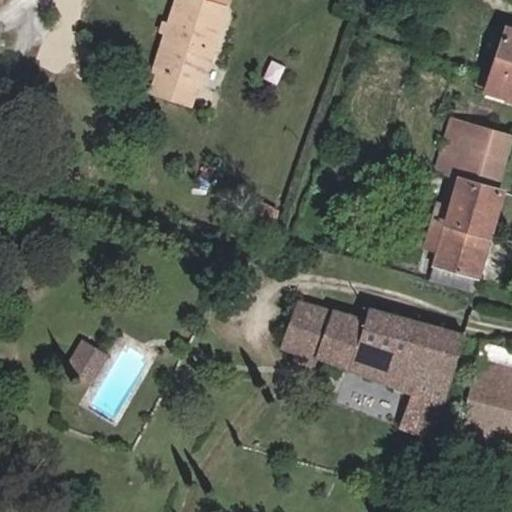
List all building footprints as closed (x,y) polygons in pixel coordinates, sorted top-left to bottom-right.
[(202,85),(226,9),(223,8),(225,0),(178,0),(156,70),(160,72),(198,84),(202,85)] [(511,29),(506,28),(491,75),(505,79),(511,61),(511,29)] [(511,99),(511,61),(505,79),(491,75),(485,92),(511,99)] [(192,104),(198,84),(160,72),(154,92),(192,104)] [(450,173),(465,122),(454,119),(439,170),(450,173)] [(498,189),(511,140),(511,135),(465,122),(450,173),(450,175),(459,178),(451,205),(438,201),(433,220),(446,223),(446,222),(490,235),(503,190),(498,189)] [(474,293),(490,235),(446,222),(446,223),(433,220),(425,247),(438,251),(429,281),(474,293)] [(295,354),(314,304),(297,300),(280,349),(295,354)] [(435,440),(465,334),(369,308),(365,319),(314,304),(295,354),(290,367),(312,375),(319,358),(412,394),(399,428),(435,440)] [(78,378),(96,347),(83,340),(65,370),(78,378)] [(511,366),(511,350),(484,343),(480,358),(511,366)] [(90,385),(109,355),(96,347),(78,378),(90,385)] [(511,445),(511,366),(480,358),(465,418),(493,425),(490,439),(511,445)] [(490,439),(493,425),(465,418),(461,432),(490,439)]
